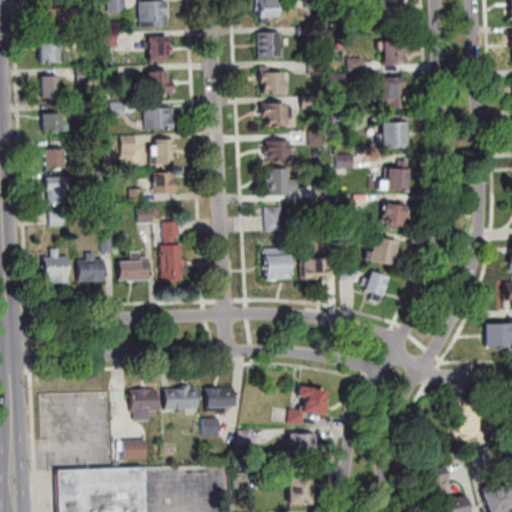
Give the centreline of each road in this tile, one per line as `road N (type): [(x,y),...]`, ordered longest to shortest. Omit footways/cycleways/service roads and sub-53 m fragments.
road 1 (residential): [(383,511),(398,413),(461,304),(479,249),(484,194),(474,0)]
road 2 (residential): [(437,0),(444,205),(408,332),(357,424),(346,511)]
road 3 (tertiary): [(16,511),(0,95)]
road 4 (residential): [(397,352),(390,335),(298,315),(10,322)]
road 5 (residential): [(11,359),(254,351),(370,366),(397,352)]
road 6 (residential): [(229,351),(211,0)]
road 7 (residential): [(511,376),(433,376),(397,352)]
